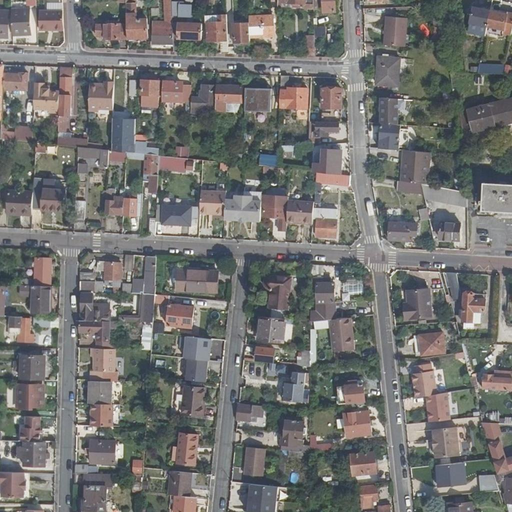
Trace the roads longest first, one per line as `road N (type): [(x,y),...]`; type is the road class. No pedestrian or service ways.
road 1 (residential): [(352,69),(73,56)]
road 2 (residential): [(69,243),(65,511)]
road 3 (residential): [(242,252),(219,511)]
road 4 (residential): [(405,511),(377,256)]
road 5 (residential): [(377,256),(359,177),(352,69)]
road 6 (residential): [(69,243),(242,252)]
road 7 (residential): [(242,252),(377,256)]
road 8 (residential): [(377,256),(511,265)]
